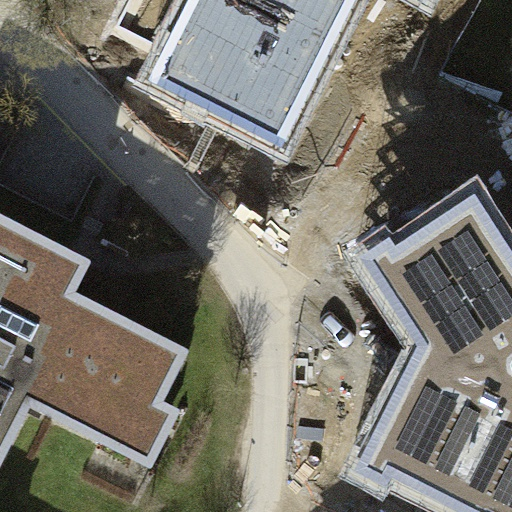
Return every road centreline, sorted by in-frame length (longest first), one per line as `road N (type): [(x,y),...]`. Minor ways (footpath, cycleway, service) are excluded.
road 1 (residential): [(260,511),(276,286),(210,234),(0,18)]
road 2 (unknown): [(276,286),(511,436)]
